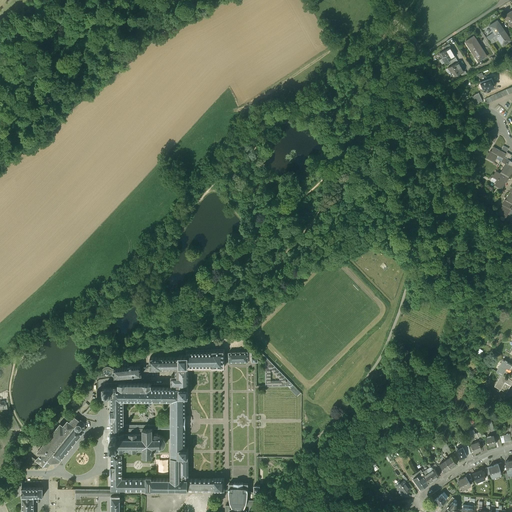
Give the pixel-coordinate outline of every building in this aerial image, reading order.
[(498,20),(489,26),(496,36),(504,30),(498,20)] [(504,30),(496,36),(503,46),(511,40),(504,30)] [(465,41),(472,51),(480,46),(474,36),(465,41)] [(487,56),(480,46),(472,51),(478,62),(487,56)] [(446,49),(440,53),(441,55),(442,58),(452,52),(451,50),(451,49),(450,47),(446,49)] [(452,52),(442,58),(444,60),(445,62),(449,60),(455,56),(454,54),(453,54),(452,52)] [(452,65),(448,67),(450,70),(449,70),(451,72),(461,67),(459,65),(460,64),(458,62),(452,65)] [(462,69),(461,67),(451,72),(452,75),(453,75),(454,77),(464,71),(462,69)] [(492,90),(492,88),(494,87),(494,85),(492,79),(481,83),(484,91),(486,90),(487,92),(492,90)] [(511,88),(511,87),(484,100),(487,105),(511,92),(511,88)] [(497,156),(503,159),(504,158),(506,154),(501,151),(493,147),(487,159),(493,163),(497,156)] [(511,162),(508,160),(504,158),(503,159),(501,163),(505,165),(500,174),(507,178),(511,169),(511,162)] [(507,178),(500,174),(496,171),(492,177),(497,180),(494,186),(501,190),(507,178)] [(511,204),(506,201),(498,215),(506,219),(510,211),(511,211),(511,204)] [(188,488),(213,488),(213,489),(224,489),(225,489),(225,488),(225,483),(225,478),(189,478),(188,447),(186,447),(185,396),(188,396),(188,387),(188,368),(188,366),(188,365),(212,365),(212,366),(224,366),(224,361),(223,361),(223,350),(212,350),(212,351),(187,351),(187,355),(179,355),(179,357),(162,357),(150,357),(150,368),(162,368),(162,367),(176,367),(176,375),(171,375),(171,383),(170,383),(169,382),(163,382),(162,383),(162,384),(151,384),(106,383),(105,384),(103,387),(103,395),(102,395),(102,396),(111,396),(111,409),(111,419),(111,433),(111,438),(110,438),(110,442),(111,447),(111,451),(111,465),(111,476),(111,489),(121,489),(146,490),(152,490),(188,489),(188,488)] [(252,352),(248,352),(248,351),(229,352),(229,361),(228,361),(229,363),(248,362),(248,361),(252,361),(252,362),(258,361),(258,356),(260,355),(265,361),(265,386),(290,386),(291,385),(293,384),(262,352),(252,352)] [(511,368),(503,363),(496,375),(501,378),(502,378),(507,371),(511,374),(511,368)] [(112,368),(110,367),(109,366),(108,366),(107,366),(106,366),(105,367),(104,367),(103,368),(102,369),(101,370),(102,374),(99,375),(98,376),(99,379),(115,378),(141,375),(140,365),(133,366),(129,366),(129,367),(112,368)] [(511,386),(511,384),(508,382),(502,378),(501,378),(494,390),(506,397),(511,386)] [(297,396),(301,392),(294,385),(290,389),(297,396)] [(31,456),(22,466),(29,466),(36,466),(47,466),(50,462),(59,462),(61,459),(83,432),(83,433),(85,430),(84,422),(81,420),(82,418),(82,417),(81,417),(78,420),(75,417),(73,419),(72,419),(69,422),(67,421),(63,426),(60,423),(37,452),(40,454),(36,460),(31,456)] [(511,427),(511,428),(511,437),(501,439),(502,446),(511,443),(511,440),(511,439),(511,427)] [(467,439),(470,446),(478,443),(478,444),(479,443),(476,436),(476,435),(467,439)] [(493,439),(486,440),(487,445),(488,445),(489,448),(495,446),(493,439)] [(478,443),(470,446),(471,448),(474,453),(474,455),(478,453),(478,452),(481,451),(478,444),(478,443)] [(444,454),(449,451),(446,445),(441,449),(444,454)] [(463,450),(466,457),(471,454),(469,449),(468,447),(463,450)] [(395,448),(385,453),(388,459),(398,455),(395,448)] [(463,450),(462,449),(456,452),(460,461),(466,458),(466,457),(463,450)] [(451,458),(445,462),(450,469),(456,465),(451,458)] [(450,469),(445,462),(439,466),(444,473),(450,469)] [(498,466),(488,469),(491,478),(501,475),(498,466)] [(432,471),(429,473),(434,480),(439,476),(434,469),(432,471)] [(413,479),(420,489),(428,484),(434,480),(429,473),(425,476),(423,472),(422,473),(421,470),(415,474),(416,476),(413,479)] [(485,479),(481,471),(473,474),(476,483),(485,479)] [(466,478),(457,483),(462,491),(470,486),(466,478)] [(410,489),(403,480),(396,485),(403,495),(410,489)] [(229,488),(229,490),(229,491),(229,493),(229,495),(230,497),(230,498),(230,500),(231,502),(231,504),(229,504),(226,504),(225,511),(246,511),(247,510),(248,510),(252,503),(256,503),(256,498),(256,495),(256,494),(256,492),(254,492),(254,491),(248,492),(248,487),(248,483),(243,483),(243,482),(234,482),(234,483),(229,483),(229,488)] [(33,511),(34,499),(34,496),(43,496),(43,487),(23,487),(22,486),(22,487),(22,495),(21,511),(33,511)] [(111,511),(120,511),(121,489),(111,489),(81,489),(75,489),(75,499),(82,499),(82,495),(111,496),(111,511)] [(442,494),(434,500),(439,506),(446,500),(442,494)] [(452,502),(455,499),(452,497),(447,504),(449,506),(452,502)] [(449,506),(444,511),(456,511),(457,511),(456,510),(457,505),(452,502),(449,506)]
